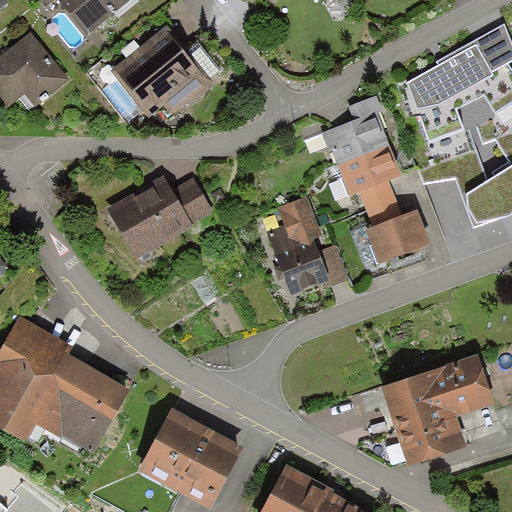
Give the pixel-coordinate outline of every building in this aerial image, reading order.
[(57,0),(88,36),(132,0),(57,0)] [(511,63),(511,44),(504,25),(437,62),(439,65),(407,83),(428,143),(464,130),(457,110),(485,96),(496,116),(511,105),(511,71),(508,66),(511,63)] [(164,28),(110,72),(149,119),(164,106),(172,115),(187,103),(211,84),(164,28)] [(0,58),(0,97),(8,108),(25,95),(35,107),(69,80),(31,33),(0,58)] [(349,107),(355,122),(376,114),(383,111),(377,96),(349,107)] [(355,122),(323,134),(330,152),(332,152),(338,167),(389,147),(376,114),(355,122)] [(320,133),(314,117),(298,123),(305,140),(320,133)] [(511,133),(497,139),(511,164),(511,167),(488,182),(466,195),(468,211),(476,224),(511,216),(511,215),(511,133)] [(393,156),(389,147),(338,167),(350,198),(361,195),(390,183),(402,180),(393,156)] [(466,195),(488,182),(476,150),(420,170),(424,183),(456,179),(462,198),(466,195)] [(173,191),(164,176),(142,188),(106,209),(137,261),(194,227),(193,225),(173,191)] [(194,179),(173,191),(193,225),(214,213),(194,179)] [(403,217),(390,183),(361,195),(374,228),(403,217)] [(268,232),(280,265),(274,267),(277,274),(280,282),(286,280),(292,296),(325,284),(330,282),(318,252),(314,241),(324,237),(308,197),(278,208),(285,226),(268,232)] [(374,228),(366,232),(380,265),(431,245),(422,224),(417,211),(403,217),(374,228)] [(335,245),(318,252),(330,282),(325,284),(327,288),(349,280),(335,245)] [(73,348),(20,317),(0,351),(0,429),(26,444),(36,427),(60,441),(62,437),(94,455),(130,393),(68,357),(73,348)] [(478,355),(381,389),(408,468),(467,447),(457,418),(495,405),(478,355)] [(198,424),(173,410),(139,473),(211,511),(245,449),(198,424)] [(365,511),(333,495),(335,492),(328,488),(287,467),(262,511),(365,511)]
